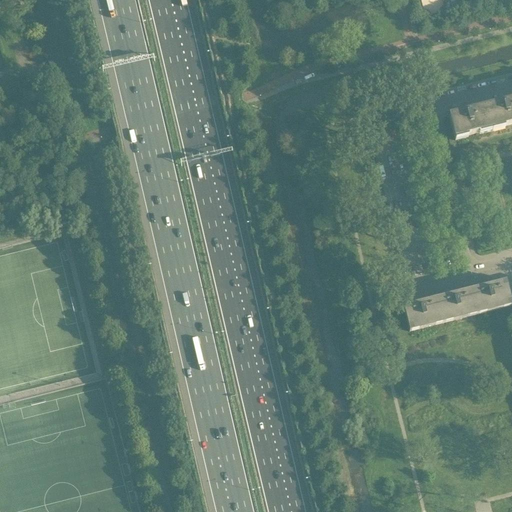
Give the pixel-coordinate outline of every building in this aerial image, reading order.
[(511,100),(499,104),(485,107),(492,132),(492,130),(511,124),(511,100)] [(485,107),(471,111),(448,116),(455,141),(456,141),(455,139),(491,130),(491,132),(492,132),(485,107)] [(506,281),(497,284),(471,290),(477,315),(511,307),(511,304),(507,290),(508,290),(506,281)] [(471,290),(436,299),(443,324),(477,315),(471,290)] [(436,299),(428,301),(403,307),(409,332),(443,324),(436,299)]
